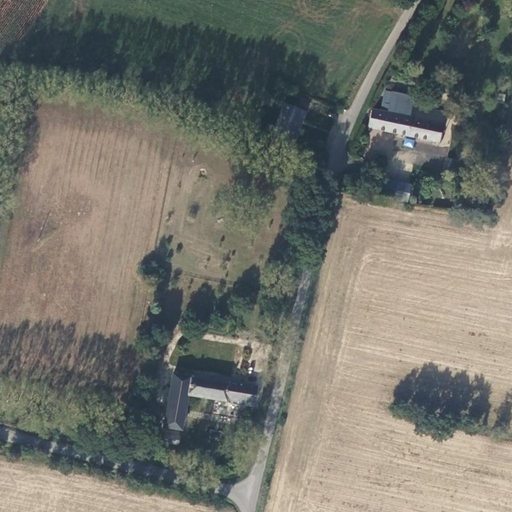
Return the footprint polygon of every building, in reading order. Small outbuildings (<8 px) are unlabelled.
[(418,100),(397,95),(394,108),(392,114),(412,118),(416,108),(418,100)] [(306,116),(285,107),(275,135),(296,143),(306,116)] [(442,140),(445,127),(447,115),(416,108),(412,118),(392,114),(375,110),(371,128),(441,144),(442,140)] [(442,140),(449,142),(452,129),(445,127),(442,140)] [(450,160),(447,172),(454,174),(456,162),(450,160)] [(410,186),(382,181),(380,197),(408,203),(410,186)] [(427,203),(430,191),(423,189),(421,201),(427,203)] [(205,382),(205,376),(195,374),(194,380),(174,377),(165,428),(182,432),(186,410),(194,411),(196,398),(255,406),(258,385),(251,384),(251,387),(229,384),(229,386),(205,382)] [(193,443),(165,438),(163,445),(192,450),(193,443)]
